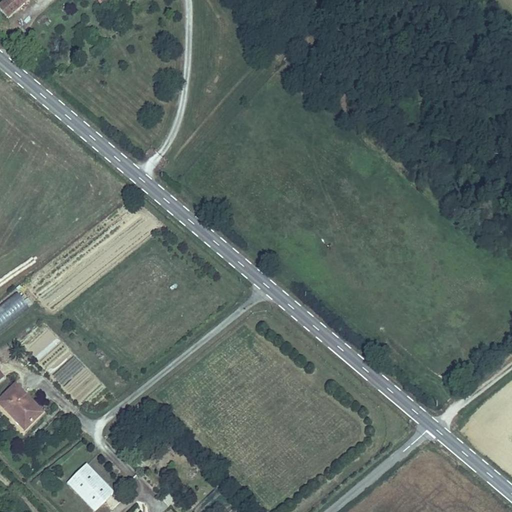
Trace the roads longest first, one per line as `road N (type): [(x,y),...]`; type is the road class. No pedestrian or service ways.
road 1 (secondary): [(432,427),(0,61)]
road 2 (unclassified): [(328,511),(432,427)]
